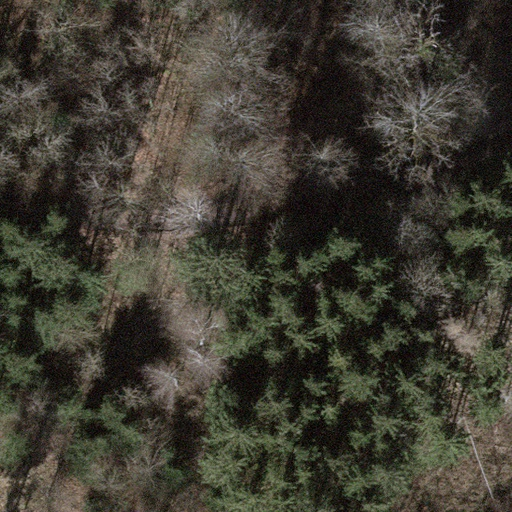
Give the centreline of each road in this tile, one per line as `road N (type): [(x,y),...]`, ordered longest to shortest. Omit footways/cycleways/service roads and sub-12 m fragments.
road 1 (track): [(0,203),(94,216),(334,208),(511,140)]
road 2 (track): [(334,208),(399,63),(382,0)]
